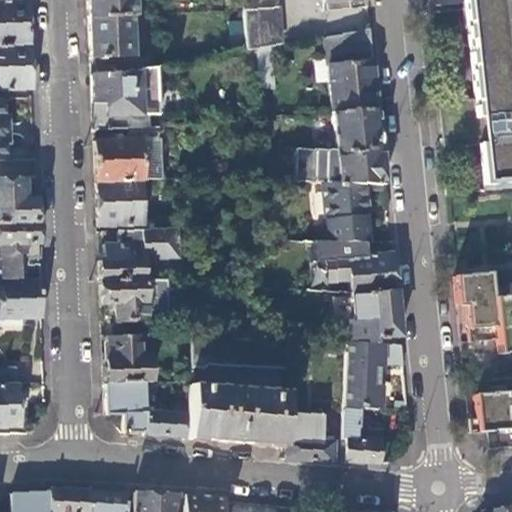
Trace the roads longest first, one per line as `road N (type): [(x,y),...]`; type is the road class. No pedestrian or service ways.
road 1 (residential): [(440,486),(399,0)]
road 2 (residential): [(81,460),(60,0)]
road 3 (residential): [(81,460),(440,486)]
